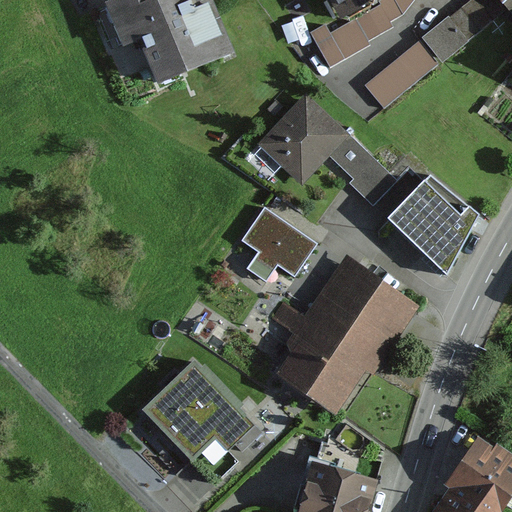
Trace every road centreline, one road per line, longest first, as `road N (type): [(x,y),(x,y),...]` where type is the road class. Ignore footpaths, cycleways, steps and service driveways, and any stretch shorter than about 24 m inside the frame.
road 1 (tertiary): [(402,511),(434,404),(511,235)]
road 2 (residential): [(0,346),(161,511)]
